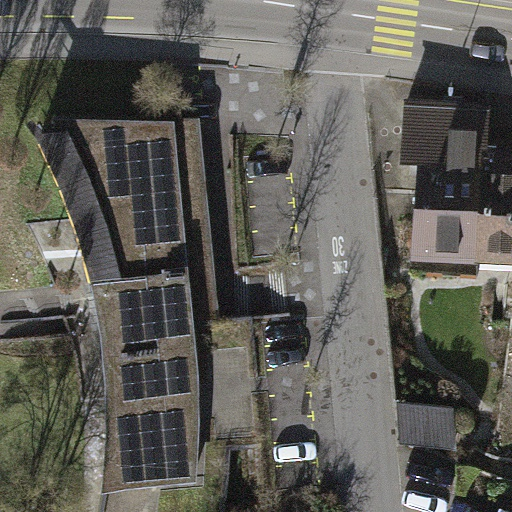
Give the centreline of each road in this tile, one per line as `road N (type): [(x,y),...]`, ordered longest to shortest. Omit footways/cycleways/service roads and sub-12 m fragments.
road 1 (residential): [(339,12),(333,61),(373,511)]
road 2 (secondary): [(0,1),(257,1)]
road 3 (secondary): [(511,38),(339,12)]
